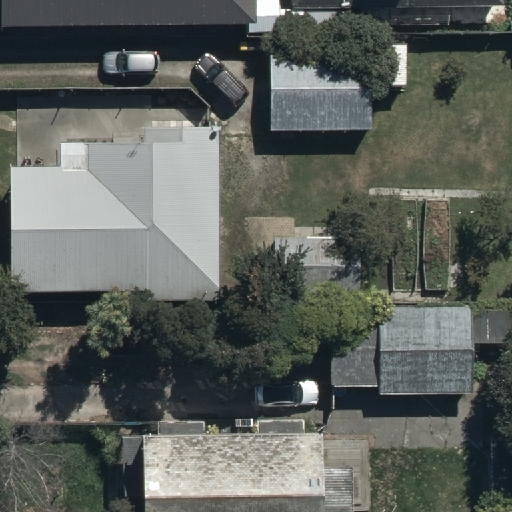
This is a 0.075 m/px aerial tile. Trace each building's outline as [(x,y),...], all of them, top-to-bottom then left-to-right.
[(0,0),(0,8),(253,8),(253,0),(0,0)] [(370,37),(268,36),(267,118),(370,119),(370,74),(405,75),(405,35),(370,35),(370,37)] [(8,154),(10,275),(217,272),(215,111),(144,112),(144,126),(85,127),(85,153),(8,154)] [(358,225),(272,225),(272,287),(358,287),(358,225)] [(331,307),(330,375),(378,375),(378,384),(471,385),(473,297),(378,296),(378,308),(331,307)] [(322,406),(142,404),(141,511),(366,511),(367,436),(321,435),(322,406)]
